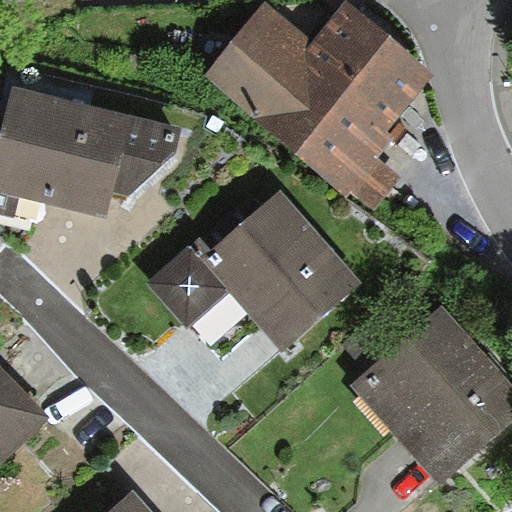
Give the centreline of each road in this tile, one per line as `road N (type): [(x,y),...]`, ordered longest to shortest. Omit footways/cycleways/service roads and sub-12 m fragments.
road 1 (residential): [(0,268),(255,511)]
road 2 (residential): [(511,208),(475,140),(439,0)]
